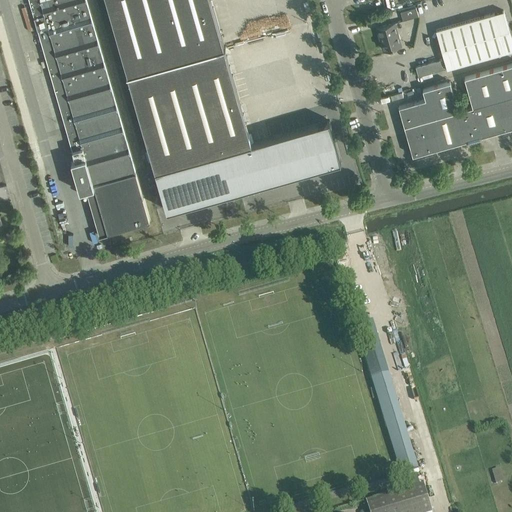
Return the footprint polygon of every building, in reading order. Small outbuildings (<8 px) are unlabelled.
[(29,0),(59,103),(41,108),(66,195),(94,187),(108,233),(99,235),(99,236),(150,221),(133,162),(86,0),(29,0)] [(107,0),(155,169),(254,141),(251,132),(249,132),(211,0),(107,0)] [(400,11),(403,20),(418,16),(416,7),(400,11)] [(444,58),(447,68),(462,64),(463,69),(486,62),(485,58),(491,56),(492,60),(511,54),(511,40),(503,10),(436,29),(444,58)] [(381,36),(385,50),(402,45),(398,33),(396,33),(393,23),(395,23),(395,22),(376,27),(379,36),(381,36)] [(447,68),(444,58),(415,66),(418,76),(447,68)] [(473,106),(471,106),(480,138),(482,135),(511,126),(511,63),(465,77),(473,106)] [(469,141),(480,138),(471,106),(458,110),(450,81),(423,89),(425,98),(399,106),(413,155),(466,140),(469,141)] [(254,141),(155,169),(163,196),(165,204),(167,210),(181,206),(239,190),(341,161),(331,125),(330,121),(330,120),(297,129),(254,141)] [(272,200),(265,202),(266,206),(287,203),(286,195),(282,196),(279,180),(273,181),(275,194),(271,195),(272,200)] [(373,378),(396,475),(414,471),(391,374),(373,378)] [(498,469),(491,471),(496,484),(502,482),(498,469)] [(369,511),(431,511),(423,484),(366,501),(369,511)]
